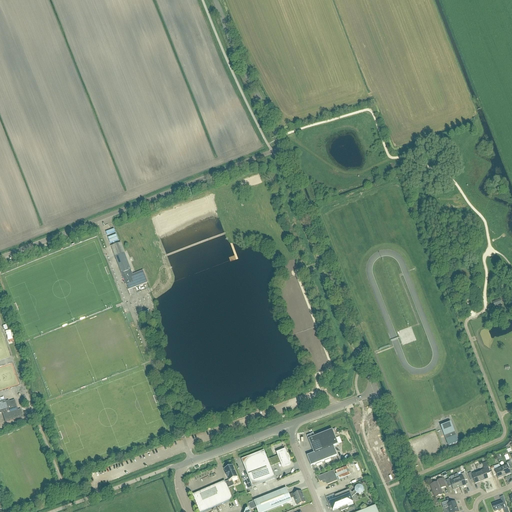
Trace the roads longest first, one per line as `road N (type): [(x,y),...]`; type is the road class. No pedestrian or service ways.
road 1 (unclassified): [(0,257),(281,148)]
road 2 (tertiary): [(376,391),(281,148)]
road 3 (tertiary): [(281,148),(214,0)]
road 4 (unclassified): [(53,511),(180,465)]
road 5 (tertiary): [(423,511),(376,391)]
